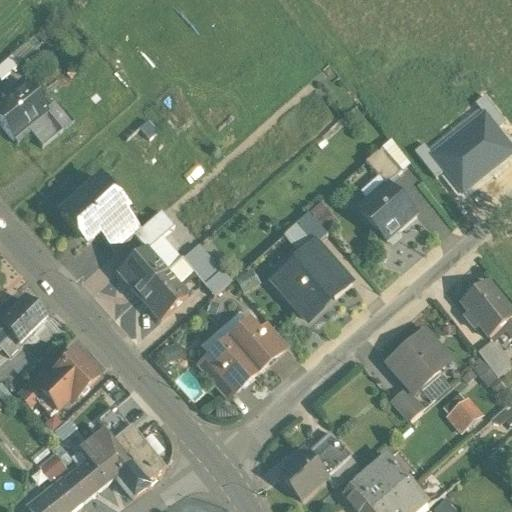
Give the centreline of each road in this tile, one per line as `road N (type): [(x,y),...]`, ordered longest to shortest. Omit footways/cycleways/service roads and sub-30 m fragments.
road 1 (residential): [(213,454),(511,204)]
road 2 (residential): [(213,454),(0,218)]
